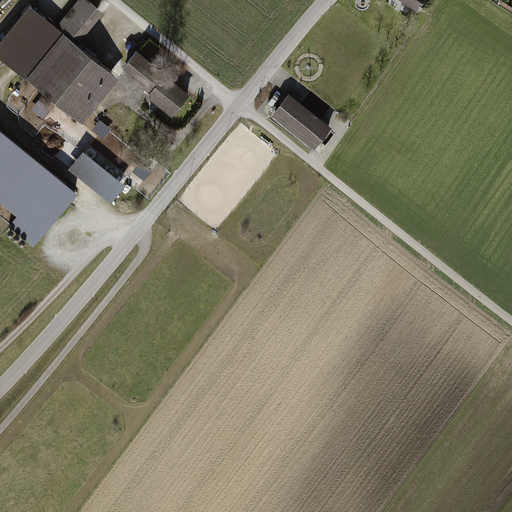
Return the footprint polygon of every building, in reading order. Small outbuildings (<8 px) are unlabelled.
[(80,0),(61,24),(35,3),(0,45),(0,52),(88,124),(128,75),(85,40),(109,11),(95,0),(80,0)] [(430,0),(410,0),(426,9),(430,0)] [(193,94),(141,52),(129,67),(157,90),(155,95),(177,114),(193,94)] [(306,101),(293,90),(277,111),(322,147),(338,127),(325,116),(331,108),(312,93),(306,101)] [(86,192),(0,121),(0,196),(23,215),(13,227),(40,249),(86,192)] [(131,183),(89,150),(75,168),(117,201),(131,183)]
